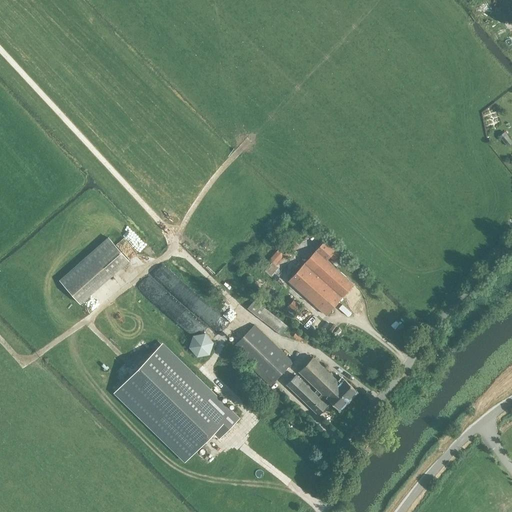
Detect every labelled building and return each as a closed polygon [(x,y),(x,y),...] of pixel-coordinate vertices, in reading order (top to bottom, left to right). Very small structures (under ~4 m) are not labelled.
[(507,146),(511,141),(505,132),(499,136),(507,146)] [(278,239),(293,252),(298,247),(287,237),(288,235),(283,231),(278,239)] [(108,237),(60,279),(81,303),(129,261),(108,237)] [(316,250),(327,260),(331,256),(334,259),(338,254),(324,241),(316,250)] [(268,258),(273,262),(281,253),(285,257),(289,253),(280,244),(268,258)] [(339,294),(343,297),(354,284),(327,260),(316,250),(304,263),(313,271),(322,279),(334,289),(339,294)] [(313,271),(304,263),(288,281),(326,315),(343,297),(339,294),(334,289),(322,279),(313,271)] [(101,305),(121,286),(112,276),(92,295),(101,305)] [(254,299),(247,308),(281,335),(288,327),(264,307),(254,299)] [(289,305),(295,310),(300,305),(293,299),(289,305)] [(292,314),(295,310),(289,305),(285,308),(292,314)] [(293,362),(254,325),(232,348),(271,385),(293,362)] [(210,331),(191,334),(193,355),(213,353),(210,331)] [(220,437),(238,419),(162,345),(116,392),(186,460),(214,431),(220,437)] [(314,393),(327,405),(331,402),(340,411),(358,392),(344,378),(340,383),(313,357),(299,372),(318,389),(314,393)] [(116,389),(132,373),(129,370),(113,386),(116,389)] [(327,405),(314,393),(296,375),(287,384),(318,414),(327,405)]
